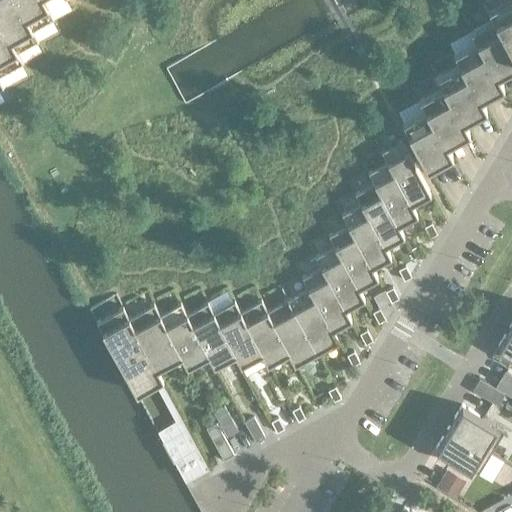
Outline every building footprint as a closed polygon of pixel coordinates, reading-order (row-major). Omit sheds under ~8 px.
[(0,0),(0,23),(16,52),(37,40),(32,30),(31,30),(14,0),(0,0)] [(14,0),(31,30),(32,30),(53,18),(47,8),(46,8),(41,0),(14,0)] [(41,0),(46,8),(47,8),(61,0),(41,0)] [(511,0),(484,0),(493,17),(495,16),(511,47),(511,0)] [(471,29),(501,85),(502,84),(497,73),(511,64),(511,47),(495,16),(493,17),(471,29)] [(16,52),(0,23),(0,74),(22,62),(16,52)] [(454,52),(484,108),(485,107),(480,96),(501,85),(471,29),(469,30),(475,40),(454,52)] [(437,75),(467,131),(468,130),(463,119),(484,108),(454,52),(452,53),(458,63),(437,75)] [(420,98),(450,154),(451,153),(446,142),(467,131),(437,75),(435,76),(441,86),(420,98)] [(450,154),(420,98),(418,99),(424,109),(401,122),(426,167),(450,154)] [(381,150),(416,213),(410,202),(429,192),(401,139),(381,150)] [(368,171),(402,234),(403,234),(397,223),(416,213),(381,150),(380,151),(386,161),(368,171)] [(355,192),(389,255),(390,255),(384,244),(402,234),(368,171),(367,172),(373,182),(355,192)] [(341,213),(376,276),(377,276),(371,265),(389,255),(355,192),(354,192),(360,203),(341,213)] [(328,234),(363,297),(358,286),(376,276),(341,213),(346,224),(328,234)] [(430,223),(423,227),(429,237),(436,233),(430,223)] [(363,297),(328,234),(327,234),(333,245),(315,255),(350,318),(350,317),(345,307),(363,297)] [(417,244),(410,248),(416,258),(423,255),(417,244)] [(302,276),(336,339),(337,338),(331,328),(350,318),(315,255),(314,255),(320,266),(302,276)] [(404,265),(397,269),(403,280),(410,276),(404,265)] [(315,350),(336,339),(302,276),(301,276),(307,287),(286,298),(315,350)] [(391,287),(384,291),(390,301),(397,297),(391,287)] [(260,299),(294,362),(315,350),(286,298),(266,309),(260,298),(260,299)] [(294,362),(260,299),(239,310),(234,299),(233,300),(267,363),(288,352),(293,362),(294,362)] [(267,363),(233,300),(213,311),(207,300),(206,301),(241,364),(261,353),(267,363)] [(240,364),(241,364),(206,301),(186,312),(180,301),(179,302),(214,365),(234,354),(240,364)] [(213,365),(214,365),(179,302),(159,313),(153,302),(152,303),(187,366),(207,355),(213,365)] [(187,366),(152,303),(128,316),(122,305),(121,306),(156,369),(180,356),(186,366),(187,366)] [(156,369),(121,306),(95,320),(136,394),(162,379),(156,369)] [(378,308),(371,312),(377,322),(384,318),(378,308)] [(511,324),(510,324),(497,345),(511,354),(511,324)] [(365,329),(358,333),(364,344),(371,340),(365,329)] [(352,350),(345,354),(351,365),(358,361),(352,350)] [(495,387),(507,395),(511,388),(499,381),(495,387)] [(335,386),(327,390),(333,400),(340,397),(335,386)] [(503,401),(507,395),(495,387),(491,394),(503,401)] [(491,452),(503,430),(461,405),(448,426),(482,446),(491,452)] [(298,406),(291,410),(297,420),(304,416),(298,406)] [(252,418),(245,422),(256,443),(264,439),(253,417),(252,418)] [(277,417),(270,421),(276,432),(283,428),(277,417)] [(219,425),(219,426),(226,438),(237,433),(230,420),(219,425)] [(205,428),(223,459),(233,453),(216,422),(205,428)] [(478,473),(491,452),(482,446),(448,426),(435,447),(478,473)] [(180,430),(161,440),(173,461),(192,451),(180,430)] [(464,484),(445,473),(437,486),(455,498),(464,484)]
